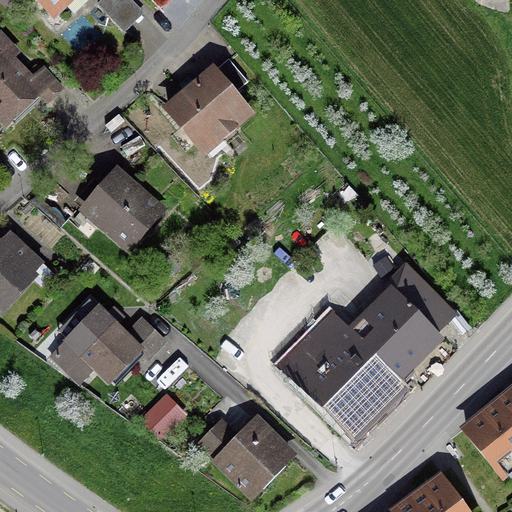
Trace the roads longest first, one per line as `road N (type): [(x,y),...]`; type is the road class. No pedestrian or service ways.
road 1 (residential): [(0,204),(219,0)]
road 2 (secondary): [(334,511),(511,336)]
